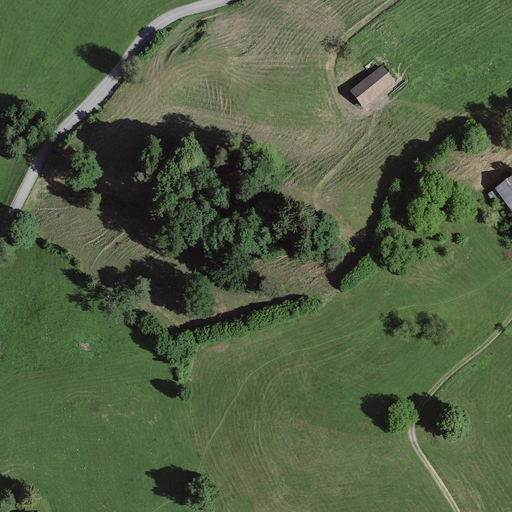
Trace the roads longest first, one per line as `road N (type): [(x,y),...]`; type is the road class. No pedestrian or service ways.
road 1 (unclassified): [(207,0),(157,18),(33,156),(0,227)]
road 2 (track): [(511,320),(443,377),(411,428),(414,448),(457,511)]
